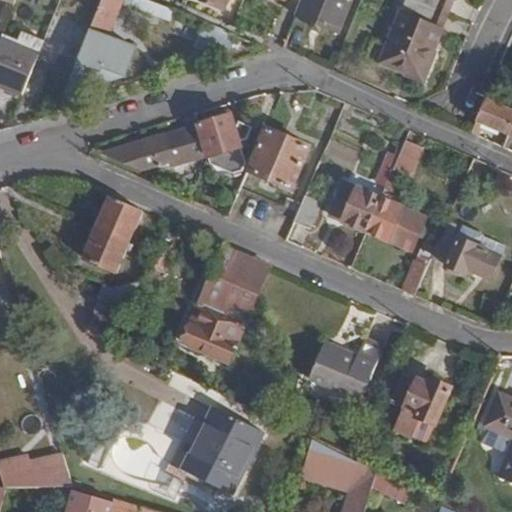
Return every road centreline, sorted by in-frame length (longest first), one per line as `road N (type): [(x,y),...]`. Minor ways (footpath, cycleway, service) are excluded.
road 1 (residential): [(36,146),(465,336),(511,342)]
road 2 (residential): [(293,71),(36,146)]
